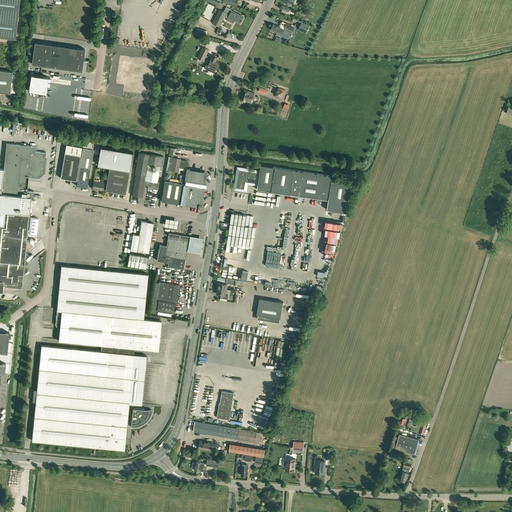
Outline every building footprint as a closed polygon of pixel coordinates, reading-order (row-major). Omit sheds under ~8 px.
[(0,0),(0,37),(16,39),(19,8),(19,0),(0,0)] [(281,12),(293,17),(295,13),(289,11),(290,8),(284,5),(281,12)] [(226,8),(224,12),(220,10),(214,23),(220,26),(225,16),(229,18),(227,20),(233,23),(235,20),(240,23),(243,17),(232,11),(233,10),(229,8),(226,7),(226,8)] [(309,26),(302,22),(299,27),(306,31),(309,26)] [(281,35),(281,34),(288,38),(291,31),(292,32),(294,27),(287,23),(284,29),(277,26),(274,24),(272,27),(271,29),(271,30),(278,33),(278,34),(280,35),(281,35)] [(35,42),(31,64),(81,71),(85,49),(35,42)] [(197,58),(204,61),(209,50),(203,47),(197,58)] [(213,56),(208,66),(217,70),(220,64),(216,61),(217,58),(213,56)] [(0,92),(11,93),(11,92),(13,72),(0,70),(0,92)] [(31,75),(28,91),(46,93),(48,77),(31,75)] [(282,99),(285,90),(278,88),(276,97),(282,99)] [(255,93),(249,92),(244,90),(241,100),(245,102),(245,101),(251,103),(255,93)] [(77,186),(87,188),(91,168),(93,153),(98,154),(99,145),(84,142),(81,157),(77,186)] [(6,144),(1,194),(34,197),(34,192),(25,191),(26,176),(37,177),(37,176),(39,176),(42,174),(42,173),(44,173),(46,152),(36,151),(36,147),(6,144)] [(66,144),(61,178),(76,181),(82,147),(66,144)] [(109,167),(105,191),(125,194),(129,170),(130,170),(133,152),(100,147),(97,165),(109,167)] [(136,174),(132,195),(142,197),(144,185),(148,186),(148,188),(148,189),(151,190),(152,189),(155,189),(158,190),(158,187),(159,182),(157,182),(159,170),(161,170),(163,156),(149,154),(139,152),(135,174),(136,174)] [(169,157),(167,169),(178,171),(179,168),(185,169),(186,166),(187,166),(188,162),(178,160),(179,159),(169,157)] [(257,189),(328,200),(327,210),(347,213),(351,183),(332,181),(333,176),(275,167),(261,165),(257,189)] [(235,188),(245,190),(246,182),(256,184),(258,171),(238,168),(235,188)] [(179,180),(169,178),(165,177),(161,200),(175,203),(175,202),(190,204),(190,205),(197,207),(199,208),(201,208),(202,207),(202,205),(202,204),(207,173),(186,169),(184,179),(180,178),(179,180)] [(94,181),(93,189),(102,190),(104,183),(94,181)] [(0,291),(1,292),(2,287),(22,289),(23,273),(27,270),(24,266),(28,263),(25,259),(29,256),(26,252),(29,214),(5,212),(3,226),(0,225),(0,291)] [(178,220),(165,218),(164,226),(177,228),(178,220)] [(141,221),(139,235),(132,234),(129,249),(148,253),(153,223),(141,221)] [(159,245),(157,260),(168,262),(168,267),(177,268),(179,258),(184,259),(187,245),(179,244),(180,234),(169,233),(166,246),(159,245)] [(196,237),(190,236),(187,251),(193,252),(200,253),(203,238),(196,237)] [(127,266),(146,268),(148,257),(129,254),(127,266)] [(236,268),(222,266),(221,275),(240,278),(242,263),(237,262),(236,268)] [(57,305),(144,314),(148,274),(61,265),(57,305)] [(260,270),(259,282),(266,283),(266,278),(268,278),(268,274),(267,274),(267,270),(260,270)] [(245,280),(258,281),(259,272),(252,271),(252,273),(246,272),(245,280)] [(159,281),(156,299),(159,300),(157,310),(174,313),(176,303),(177,304),(178,299),(179,300),(179,296),(178,296),(180,285),(159,281)] [(219,282),(218,289),(226,290),(227,284),(219,282)] [(258,315),(257,319),(280,323),(283,302),(259,298),(257,314),(258,315)] [(41,345),(39,368),(47,369),(97,375),(125,377),(144,379),(147,353),(137,352),(137,354),(134,354),(134,348),(158,351),(161,321),(144,319),(144,314),(57,305),(55,324),(57,326),(60,327),(59,341),(101,345),(101,351),(41,345)] [(9,333),(1,332),(0,341),(0,342),(8,343),(9,333)] [(270,340),(219,333),(217,349),(254,355),(259,356),(259,354),(267,355),(270,340)] [(8,343),(0,342),(0,352),(7,353),(8,343)] [(267,351),(266,362),(271,363),(271,361),(279,362),(280,352),(267,351)] [(32,441),(125,450),(129,403),(142,405),(144,379),(125,377),(97,375),(47,369),(39,368),(32,441)] [(230,420),(234,393),(222,391),(220,403),(219,403),(219,406),(217,418),(230,420)] [(240,404),(245,404),(246,396),(234,394),(234,400),(240,401),(240,404)] [(141,425),(142,424),(143,424),(144,423),(146,422),(147,421),(147,420),(148,419),(149,418),(149,417),(150,416),(150,415),(151,414),(151,413),(152,412),(152,411),(152,410),(134,408),(133,409),(131,427),(133,427),(134,427),(135,427),(137,426),(138,426),(140,426),(141,425)] [(289,440),(305,442),(307,419),(291,418),(289,440)] [(193,432),(198,432),(256,442),(257,432),(195,422),(193,432)] [(391,448),(392,448),(415,455),(419,440),(399,434),(398,437),(395,436),(391,448)] [(200,441),(198,449),(208,450),(209,446),(214,447),(214,443),(209,443),(209,442),(200,441)] [(231,443),(229,451),(264,457),(265,448),(231,443)] [(412,466),(413,463),(411,463),(412,460),(411,460),(411,459),(406,457),(405,459),(400,457),(399,460),(405,462),(403,467),(402,471),(399,479),(406,481),(409,473),(408,473),(409,469),(410,467),(410,468),(411,466),(412,466)] [(284,462),(283,466),(286,466),(285,470),(294,471),(295,459),(286,458),(286,462),(284,462)] [(315,467),(316,467),(315,473),(324,474),(325,461),(315,460),(315,467)] [(203,471),(206,471),(207,468),(204,467),(205,463),(197,461),(196,462),(193,462),(192,468),(195,469),(195,470),(199,471),(199,470),(203,471)]
